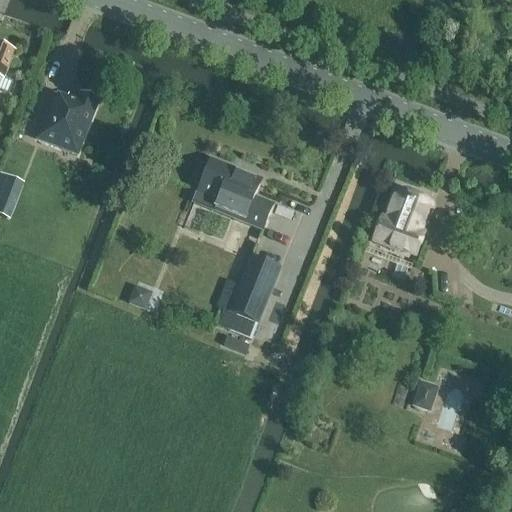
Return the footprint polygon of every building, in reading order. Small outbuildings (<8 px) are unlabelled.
[(0,79),(2,80),(13,52),(0,46),(0,79)] [(37,139),(77,155),(98,101),(80,94),(78,99),(69,95),(67,100),(55,95),(37,139)] [(207,169),(204,168),(190,204),(261,232),(271,205),(255,198),(260,186),(230,174),(232,169),(211,161),(207,169)] [(18,183),(0,175),(0,216),(4,218),(18,183)] [(421,226),(430,204),(396,191),(385,220),(382,219),(374,239),(417,256),(425,235),(417,232),(420,225),(421,226)] [(281,270),(251,258),(228,314),(258,326),(281,270)] [(135,289),(129,304),(144,310),(148,300),(145,293),(135,289)] [(439,389),(421,383),(412,408),(430,414),(439,389)]
